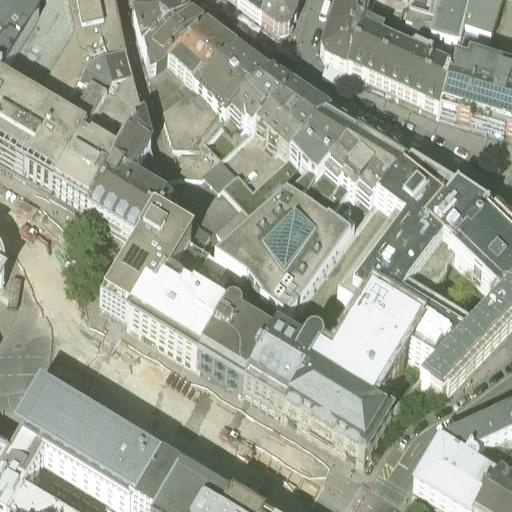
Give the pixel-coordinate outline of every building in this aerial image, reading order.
[(53,0),(0,90),(0,173),(48,202),(50,204),(109,103),(131,91),(129,85),(110,0),(53,0)] [(0,0),(0,8),(4,20),(23,11),(15,0),(0,0)] [(0,21),(0,90),(53,0),(15,0),(23,11),(4,20),(0,21)] [(219,0),(220,0),(236,11),(239,0),(219,0)] [(239,0),(236,11),(260,29),(269,0),(239,0)] [(300,0),(269,0),(260,29),(278,42),(283,40),(288,39),(300,0)] [(339,0),(328,37),(357,48),(363,32),(368,19),(374,2),(366,0),(339,0)] [(441,0),(435,23),(408,15),(404,27),(411,29),(408,40),(411,41),(408,52),(415,54),(414,55),(430,63),(428,68),(450,78),(454,65),(471,0),(441,0)] [(511,0),(471,0),(454,65),(481,73),(502,0),(511,0)] [(132,25),(141,57),(187,24),(170,12),(161,4),(132,25)] [(141,57),(148,86),(164,73),(205,38),(199,33),(193,29),(187,24),(141,57)] [(357,48),(346,79),(437,121),(450,78),(428,68),(430,63),(414,55),(412,61),(379,46),(381,41),(363,32),(357,48)] [(357,48),(328,37),(321,61),(320,61),(324,70),(325,70),(346,79),(357,48)] [(161,120),(193,99),(209,88),(237,61),(220,49),(205,38),(164,73),(148,86),(153,100),(161,120)] [(209,88),(193,99),(221,125),(223,128),(230,122),(254,99),(268,84),(254,75),(237,61),(209,88)] [(450,78),(437,121),(511,142),(511,81),(510,81),(510,83),(495,78),(495,77),(481,73),(454,65),(450,78)] [(251,138),(255,135),(266,123),(268,124),(291,99),(268,84),(254,99),(230,122),(232,124),(231,126),(239,133),(240,131),(242,133),(244,132),(251,138)] [(109,103),(50,204),(85,224),(141,129),(131,91),(109,103)] [(172,155),(188,156),(199,146),(204,151),(223,128),(221,125),(193,99),(161,120),(170,150),(172,155)] [(255,135),(284,168),(299,152),(327,123),(291,99),(268,124),(266,123),(255,135)] [(321,182),(357,141),(327,123),(299,152),(284,168),(305,186),(302,189),(309,195),(321,182)] [(149,157),(141,129),(85,224),(136,254),(150,230),(158,235),(169,215),(129,191),(149,157)] [(357,141),(321,182),(337,196),(339,193),(347,201),(353,205),(355,203),(370,216),(373,212),(409,171),(405,169),(403,172),(390,160),(387,162),(373,150),(371,153),(357,141)] [(197,162),(178,160),(177,182),(200,184),(203,180),(219,166),(204,151),(199,146),(188,156),(197,157),(197,159),(197,162)] [(157,185),(149,157),(129,191),(169,215),(174,205),(157,185)] [(218,197),(222,193),(235,182),(219,166),(203,180),(218,197)] [(215,238),(230,255),(288,203),(302,189),(305,186),(284,168),(252,197),(237,180),(235,182),(222,193),(240,214),(215,238)] [(511,239),(492,221),(490,223),(454,199),(409,171),(373,212),(393,227),(382,241),(336,304),(354,315),(359,308),(369,314),(370,312),(417,341),(404,362),(432,378),(417,392),(419,393),(440,408),(444,404),(447,405),(463,387),(511,337),(511,239)] [(288,203),(330,228),(343,205),(347,201),(339,193),(337,196),(321,182),(309,195),(302,189),(288,203)] [(259,310),(286,331),(352,240),(330,228),(288,203),(230,255),(214,269),(233,282),(245,290),(244,291),(259,308),(259,310)] [(169,215),(158,235),(197,258),(208,238),(169,215)] [(158,235),(150,230),(136,254),(131,263),(98,319),(127,335),(143,306),(154,312),(167,289),(186,300),(207,264),(197,258),(158,235)] [(143,306),(127,335),(145,346),(195,377),(223,329),(214,324),(217,318),(213,315),(233,282),(214,269),(207,264),(186,300),(167,289),(154,312),(143,306)] [(259,308),(244,291),(223,329),(195,377),(220,391),(241,403),(273,348),(286,331),(259,310),(259,308)] [(329,379),(315,371),(282,428),(303,442),(359,474),(387,428),(385,427),(393,413),(379,404),(386,391),(388,392),(395,380),(393,379),(404,362),(417,341),(370,312),(369,314),(357,334),(357,333),(329,379)] [(265,417),(282,428),(315,371),(315,367),(313,364),(309,363),(306,363),(302,365),(273,348),(241,403),(265,417)] [(45,409),(33,429),(7,473),(0,485),(0,511),(47,511),(25,499),(34,484),(43,469),(115,511),(164,511),(178,488),(45,409)] [(485,511),(511,467),(511,424),(511,422),(439,456),(411,504),(423,511),(485,511)] [(511,511),(511,467),(485,511),(511,511)] [(164,511),(218,511),(208,506),(178,488),(164,511)]
